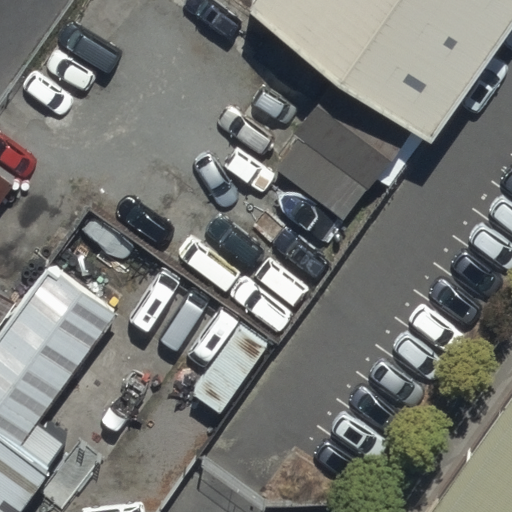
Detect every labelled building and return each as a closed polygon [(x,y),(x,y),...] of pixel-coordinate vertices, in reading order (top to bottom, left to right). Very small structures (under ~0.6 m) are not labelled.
[(511,8),(511,0),(309,0),(452,97),(511,8)] [(0,317),(24,285),(0,267),(0,208),(25,174),(0,155),(0,317)] [(159,193),(121,164),(97,196),(160,243),(181,216),(156,197),(159,193)] [(121,300),(54,251),(0,325),(0,511),(11,511),(63,438),(36,417),(121,300)] [(511,511),(511,361),(408,511),(511,511)]
